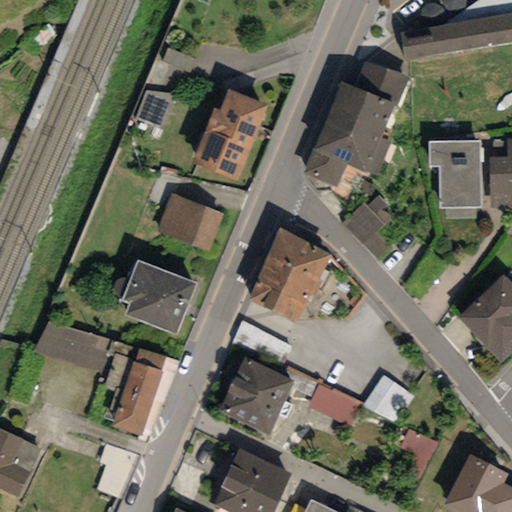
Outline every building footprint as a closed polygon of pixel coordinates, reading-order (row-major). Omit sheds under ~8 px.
[(511,14),(511,0),(480,0),(445,26),(511,14)] [(511,14),(445,26),(400,33),(404,61),(511,43),(511,14)] [(364,61),(352,89),(394,106),(398,107),(409,79),(364,61)] [(352,89),(340,83),(302,173),(337,188),(347,166),(366,174),(367,172),(377,176),(391,143),(380,139),(394,106),(352,89)] [(220,111),(213,109),(191,163),(237,181),(267,106),(228,90),(220,111)] [(176,94),(145,91),(133,119),(162,128),(176,94)] [(507,158),(490,158),(491,208),(511,207),(511,140),(506,140),(507,158)] [(481,142),(428,142),(428,167),(438,166),(439,209),(482,208),(481,142)] [(223,215),(172,195),(158,229),(209,250),(223,215)] [(367,209),(362,204),(341,224),(375,262),(389,248),(376,233),(384,226),(391,214),(377,197),(367,209)] [(282,234),(253,299),(299,319),(328,254),(282,234)] [(130,304),(125,315),(176,335),(197,283),(137,260),(121,301),(130,304)] [(502,362),(511,352),(511,284),(502,275),(458,318),(502,362)] [(109,340),(48,321),(32,352),(104,374),(110,354),(104,351),(109,340)] [(140,349),(135,363),(160,372),(165,358),(140,349)] [(294,381),(244,357),(217,411),(268,435),(294,381)] [(135,363),(133,362),(111,426),(140,436),(162,372),(160,372),(135,363)] [(415,397),(383,375),(360,405),(394,425),(415,397)] [(332,392),(318,385),(308,407),(348,427),(360,402),(333,389),(332,392)] [(0,490),(17,498),(41,449),(0,429),(0,490)] [(437,444),(408,429),(389,468),(418,483),(437,444)] [(138,456),(106,444),(98,463),(106,466),(96,490),(121,500),(138,456)] [(273,511),(291,474),(239,450),(213,505),(228,511),(273,511)] [(508,474),(469,455),(443,508),(451,511),(511,511),(511,487),(504,483),(508,474)] [(333,511),(311,501),(305,511),(333,511)]
